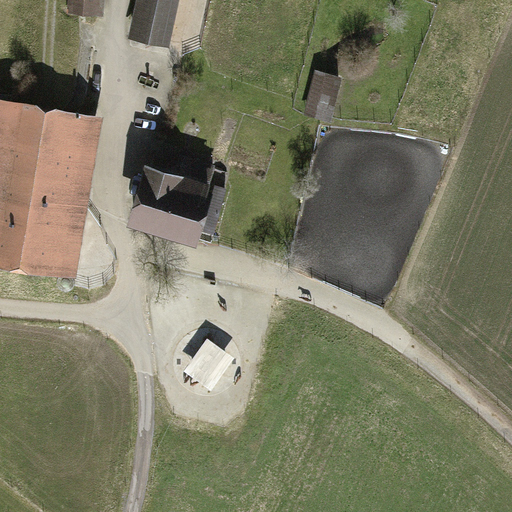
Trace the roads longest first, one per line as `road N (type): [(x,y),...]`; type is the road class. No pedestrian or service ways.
road 1 (track): [(137,299),(187,251),(225,251),(411,339),(511,425)]
road 2 (track): [(137,299),(115,187),(122,0)]
road 3 (track): [(137,299),(151,419),(130,511)]
road 4 (track): [(0,304),(96,312),(137,299)]
